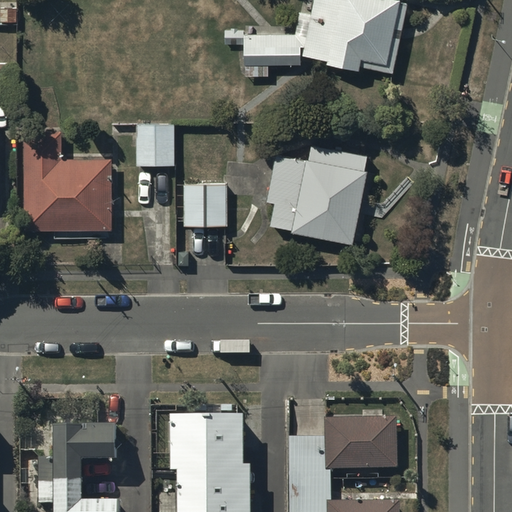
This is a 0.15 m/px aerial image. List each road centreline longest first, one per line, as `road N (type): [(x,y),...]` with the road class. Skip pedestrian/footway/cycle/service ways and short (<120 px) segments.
road 1 (residential): [(493,323),(0,325)]
road 2 (residential): [(493,323),(493,511)]
road 3 (residential): [(511,186),(493,323)]
